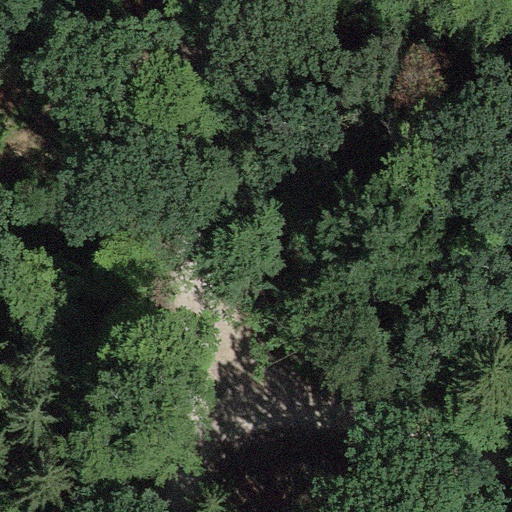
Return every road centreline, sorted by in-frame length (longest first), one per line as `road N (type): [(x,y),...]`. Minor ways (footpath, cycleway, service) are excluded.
road 1 (track): [(190,511),(186,146),(207,52),(238,0)]
road 2 (track): [(190,346),(289,419),(511,465)]
